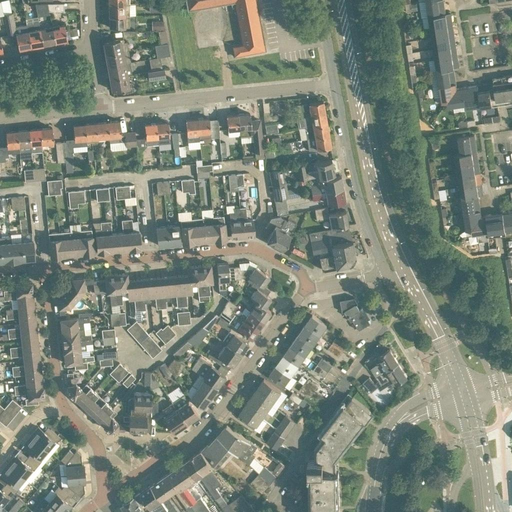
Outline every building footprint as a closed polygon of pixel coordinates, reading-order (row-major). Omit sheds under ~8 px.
[(265,51),(255,0),(184,0),(187,11),(230,3),(231,7),(234,7),(240,43),(231,45),(233,57),(265,51)] [(445,15),(445,14),(443,0),(431,0),(426,1),(428,17),(445,15)] [(49,15),(49,12),(47,4),(35,5),(37,17),(49,15)] [(47,4),(49,12),(64,12),(63,4),(47,4)] [(129,4),(109,5),(109,17),(129,16),(130,15),(130,11),(129,11),(129,4)] [(13,13),(9,14),(3,15),(5,23),(8,36),(16,34),(18,50),(31,47),(26,25),(15,27),(13,13)] [(430,28),(452,24),(451,13),(445,14),(445,15),(428,17),(430,28)] [(129,16),(109,17),(110,28),(117,28),(117,29),(120,29),(120,28),(129,28),(129,16)] [(162,22),(152,22),(152,30),(164,30),(162,22)] [(43,45),(40,29),(38,23),(26,25),(31,47),(43,45)] [(52,27),(55,43),(67,40),(64,24),(52,27)] [(432,38),(454,35),(452,24),(430,28),(432,38)] [(43,45),(55,43),(52,27),(40,29),(43,45)] [(76,27),(68,29),(70,37),(78,36),(76,27)] [(160,45),(168,43),(165,30),(158,32),(160,44),(160,45)] [(433,49),(456,46),(454,35),(432,38),(433,49)] [(106,55),(128,50),(127,42),(123,43),(123,39),(115,40),(114,40),(112,40),(112,41),(103,42),(106,55)] [(160,45),(160,44),(158,45),(158,48),(153,48),(155,57),(170,55),(168,43),(160,45)] [(435,59),(457,56),(456,46),(433,49),(435,59)] [(108,67),(125,63),(130,62),(128,50),(106,55),(108,67)] [(453,68),(454,69),(459,68),(457,56),(435,59),(435,60),(436,70),(453,68)] [(162,70),(162,69),(160,58),(149,59),(151,71),(162,70)] [(110,79),(127,76),(125,63),(108,67),(110,79)] [(151,71),(147,72),(148,80),(165,77),(164,68),(162,69),(162,70),(151,71)] [(456,84),(454,69),(453,68),(436,70),(439,87),(456,84)] [(506,99),(511,98),(511,75),(503,76),(504,82),(506,99)] [(127,76),(110,79),(113,91),(121,89),(122,94),(129,92),(128,88),(132,88),(130,82),(128,83),(127,76)] [(506,99),(504,82),(493,83),(495,95),(495,101),(506,99)] [(446,102),(457,89),(456,84),(439,87),(440,96),(441,103),(446,102)] [(495,95),(490,95),(489,84),(478,86),(481,103),(480,103),(480,108),(496,106),(495,101),(495,95)] [(464,105),(480,103),(481,103),(478,86),(461,88),(464,105)] [(453,107),(464,105),(461,88),(457,89),(446,102),(447,107),(453,106),(453,107)] [(302,117),(325,113),(323,101),(300,105),(302,117)] [(270,116),(269,111),(263,112),(264,123),(278,121),(277,115),(270,116)] [(304,128),(327,124),(325,113),(302,117),(304,128)] [(240,137),(252,136),(250,120),(249,114),(238,115),(239,129),(240,135),(240,137)] [(227,130),(239,129),(238,115),(226,116),(227,130)] [(200,139),(211,138),(219,137),(217,119),(209,119),(209,118),(198,119),(200,139)] [(187,140),(200,139),(198,119),(185,120),(187,140)] [(136,146),(135,140),(135,133),(120,134),(120,131),(121,131),(121,129),(120,129),(119,121),(107,122),(109,137),(110,143),(116,142),(117,144),(120,144),(120,142),(122,142),(122,144),(126,144),(126,147),(136,146)] [(97,138),(109,137),(107,122),(96,123),(97,138)] [(157,123),(159,144),(170,143),(168,122),(157,123)] [(97,138),(96,123),(84,125),(86,140),(87,140),(88,143),(98,142),(97,138)] [(144,124),(146,139),(146,145),(159,144),(157,123),(144,124)] [(277,131),(277,127),(276,124),(264,126),(266,134),(277,131)] [(307,139),(329,135),(327,124),(304,128),(307,139)] [(86,140),(84,125),(73,126),(74,133),(73,133),(73,136),(74,136),(74,139),(66,140),(68,161),(73,161),(72,152),(73,152),(73,147),(86,145),(86,140)] [(40,129),(41,143),(48,143),(48,146),(53,146),(53,138),(53,135),(52,136),(52,128),(40,129)] [(42,151),(41,143),(40,129),(28,130),(31,152),(42,151)] [(19,153),(31,152),(28,130),(17,131),(19,153)] [(8,154),(19,153),(17,131),(5,133),(6,140),(5,140),(6,143),(7,147),(0,147),(0,161),(5,161),(5,158),(8,157),(8,154)] [(329,135),(307,139),(309,151),(331,147),(329,135)] [(460,154),(477,152),(474,135),(457,138),(460,154)] [(263,148),(262,136),(253,137),(254,143),(254,152),(255,158),(255,159),(256,158),(263,158),(263,151),(263,148)] [(66,142),(62,142),(55,143),(57,162),(68,161),(66,142)] [(274,156),(272,147),(263,148),(265,158),(274,156)] [(456,166),(478,162),(477,152),(460,154),(455,155),(454,155),(456,166)] [(126,159),(129,167),(136,164),(132,156),(126,159)] [(299,180),(307,179),(334,174),(331,160),(313,163),(315,172),(305,173),(304,165),(297,166),(299,180)] [(457,176),(480,173),(478,162),(456,166),(457,176)] [(44,167),(32,168),(34,180),(45,179),(44,167)] [(25,181),(34,180),(32,168),(24,169),(25,181)] [(273,185),(285,183),(282,169),(270,171),(273,185)] [(459,187),(460,187),(482,184),(480,173),(457,176),(459,187)] [(237,191),(236,187),(235,174),(228,175),(230,192),(237,191)] [(235,174),(236,187),(244,186),(242,174),(235,174)] [(312,193),(342,187),(340,176),(317,180),(317,184),(310,186),(312,193)] [(47,189),(59,188),(62,187),(61,179),(47,181),(47,189)] [(285,183),(273,185),(275,200),(287,198),(285,183)] [(478,195),(478,196),(483,195),(482,184),(460,187),(461,197),(478,195)] [(122,186),(123,199),(130,198),(129,185),(122,186)] [(116,200),(123,199),(122,186),(115,187),(116,200)] [(342,187),(312,193),(312,197),(309,197),(310,201),(313,200),(326,198),(327,200),(327,204),(345,201),(342,187)] [(297,188),(286,190),(287,198),(298,196),(297,188)] [(76,191),(77,204),(85,203),(83,190),(76,191)] [(78,207),(77,204),(76,191),(68,192),(69,207),(78,207)] [(480,211),(478,196),(478,195),(461,197),(464,214),(480,211)] [(275,201),(277,215),(288,213),(285,199),(275,201)] [(240,208),(243,236),(254,235),(252,219),(247,220),(245,207),(241,208),(240,208)] [(331,228),(348,225),(345,211),(328,214),(327,207),(314,209),(316,221),(329,219),(331,228)] [(232,238),(243,236),(240,208),(234,208),(234,212),(229,213),(232,238)] [(192,210),(180,211),(181,219),(193,218),(192,210)] [(471,230),(481,216),(480,211),(464,214),(466,230),(470,229),(471,230)] [(511,211),(502,213),(505,230),(511,229),(511,211)] [(506,235),(505,230),(502,213),(485,215),(488,233),(489,238),(506,235)] [(471,235),(488,233),(485,215),(481,216),(471,230),(471,235)] [(212,217),(214,240),(226,239),(223,216),(212,217)] [(287,220),(279,216),(270,217),(265,227),(272,230),(266,242),(282,250),(286,242),(289,243),(293,235),(290,234),(296,223),(288,219),(287,220)] [(214,240),(212,217),(202,218),(204,241),(214,240)] [(194,242),(204,241),(202,218),(191,219),(194,242)] [(119,249),(129,248),(126,219),(121,220),(122,232),(117,233),(119,249)] [(126,219),(129,248),(129,249),(140,248),(139,238),(139,231),(133,232),(131,219),(126,219)] [(194,242),(191,219),(180,220),(182,244),(194,242)] [(109,251),(108,250),(106,221),(100,222),(101,229),(95,229),(97,252),(109,251)] [(119,249),(117,233),(112,233),(110,221),(106,221),(108,250),(119,249)] [(80,231),(79,224),(69,225),(70,232),(72,254),(82,253),(80,231)] [(167,227),(169,245),(180,243),(178,225),(167,227)] [(348,225),(331,228),(305,234),(305,237),(296,238),(298,248),(311,246),(312,253),(318,252),(322,270),(349,265),(355,257),(352,241),(351,241),(350,234),(348,225)] [(158,246),(169,245),(167,227),(156,228),(158,246)] [(80,231),(82,253),(82,254),(94,253),(91,230),(80,231)] [(72,254),(70,232),(59,233),(62,255),(72,254)] [(62,256),(62,255),(59,233),(48,234),(50,257),(62,256)] [(12,261),(11,243),(10,237),(0,237),(0,247),(2,262),(4,262),(12,261)] [(21,242),(23,260),(34,259),(32,241),(21,242)] [(21,260),(23,260),(21,242),(11,243),(12,261),(21,261),(21,260)] [(234,268),(235,280),(241,279),(241,277),(248,276),(250,277),(263,286),(269,277),(255,267),(257,265),(249,260),(249,263),(239,264),(239,267),(234,268)] [(235,280),(234,268),(228,268),(227,263),(216,264),(219,290),(224,289),(226,289),(225,281),(235,280)] [(199,266),(202,296),(210,295),(209,282),(211,282),(210,265),(199,266)] [(198,296),(202,296),(199,266),(188,267),(189,275),(190,285),(191,285),(197,284),(198,296)] [(128,291),(127,281),(126,273),(115,274),(118,305),(123,304),(121,292),(127,291),(128,291)] [(111,305),(115,305),(118,305),(115,274),(105,275),(105,279),(99,280),(100,293),(106,292),(106,293),(110,293),(111,305)] [(191,292),(191,285),(190,285),(189,275),(179,276),(182,306),(187,306),(186,292),(191,292)] [(177,307),(182,306),(179,276),(168,277),(170,294),(176,293),(177,307)] [(83,283),(93,282),(93,280),(93,277),(83,278),(71,279),(64,288),(77,298),(84,290),(83,283)] [(171,300),(170,294),(168,277),(158,278),(161,308),(166,308),(166,301),(171,300)] [(270,291),(263,286),(250,277),(247,281),(252,284),(250,287),(254,291),(249,297),(253,299),(265,308),(271,299),(266,296),(270,291)] [(156,309),(161,308),(158,278),(148,279),(149,296),(155,296),(156,309)] [(149,296),(148,279),(137,280),(140,310),(141,319),(147,318),(145,303),(150,302),(149,296)] [(134,298),(135,311),(140,310),(137,280),(127,281),(128,291),(127,291),(128,299),(134,298)] [(4,296),(32,292),(31,283),(15,285),(16,290),(3,291),(4,296)] [(70,307),(77,298),(64,288),(57,297),(60,318),(65,317),(64,308),(70,307)] [(0,300),(4,300),(17,299),(18,304),(33,302),(32,292),(4,296),(0,296),(0,300)] [(359,310),(356,305),(358,303),(354,297),(340,300),(342,312),(344,312),(351,322),(353,321),(354,323),(352,324),(355,329),(357,327),(359,331),(370,323),(361,309),(359,310)] [(270,312),(265,308),(253,299),(250,303),(253,305),(249,310),(264,321),(270,312)] [(233,312),(233,311),(237,306),(228,300),(224,306),(225,306),(233,312)] [(6,315),(34,311),(33,302),(18,304),(18,308),(5,310),(6,315)] [(235,313),(233,311),(233,312),(225,306),(222,311),(232,318),(235,313)] [(264,321),(249,310),(244,307),(240,313),(242,314),(240,317),(258,330),(264,321)] [(20,323),(35,321),(34,311),(6,315),(6,319),(19,318),(20,323)] [(228,322),(232,318),(222,311),(218,316),(221,318),(228,322)] [(117,313),(119,325),(126,324),(124,312),(117,313)] [(208,330),(215,321),(218,316),(216,314),(203,327),(208,330)] [(305,325),(319,335),(327,325),(312,315),(305,325)] [(89,321),(89,316),(85,317),(79,317),(60,320),(61,330),(84,328),(83,321),(89,321)] [(251,339),(258,330),(240,317),(237,321),(240,324),(236,328),(236,329),(250,339),(251,339)] [(131,334),(140,326),(136,320),(127,329),(131,334)] [(8,334),(36,331),(35,321),(20,323),(20,328),(7,329),(8,334)] [(162,329),(170,338),(176,334),(168,324),(162,329)] [(236,329),(236,328),(231,324),(230,330),(229,331),(228,332),(222,341),(225,343),(225,344),(240,355),(248,344),(247,343),(250,339),(236,329)] [(312,346),(319,335),(305,325),(298,335),(312,346)] [(136,339),(145,331),(140,326),(131,334),(136,339)] [(170,338),(162,329),(161,327),(155,332),(165,343),(170,338)] [(62,342),(91,338),(91,333),(85,334),(84,328),(61,330),(62,342)] [(102,337),(115,336),(114,328),(101,330),(102,337)] [(22,342),(37,340),(36,331),(8,334),(8,338),(21,337),(22,342)] [(140,343),(149,335),(145,331),(136,339),(140,343)] [(144,348),(153,340),(149,335),(140,343),(144,348)] [(305,356),(312,346),(298,335),(291,345),(305,356)] [(115,336),(102,337),(103,345),(116,344),(115,336)] [(86,350),(85,344),(92,343),(91,338),(62,342),(63,353),(64,353),(80,351),(86,350)] [(332,344),(342,352),(346,346),(336,338),(332,344)] [(10,353),(38,350),(37,340),(22,342),(22,347),(9,348),(10,353)] [(149,353),(158,345),(153,340),(144,348),(149,353)] [(187,341),(173,353),(177,358),(192,345),(187,341)] [(379,342),(374,349),(378,352),(383,345),(379,342)] [(232,366),(240,355),(225,344),(217,355),(211,351),(207,356),(228,371),(231,366),(232,366)] [(338,358),(342,352),(332,344),(327,350),(338,358)] [(158,345),(149,353),(153,357),(162,349),(158,345)] [(298,366),(305,356),(291,345),(283,356),(298,366)] [(376,377),(398,363),(389,349),(378,356),(382,361),(370,369),(376,377)] [(24,361),(40,359),(38,350),(10,353),(10,358),(23,356),(24,361)] [(93,355),(81,357),(80,351),(64,353),(65,364),(74,363),(86,361),(94,360),(93,355)] [(291,376),(298,366),(283,356),(276,366),(291,376)] [(172,362),(180,372),(185,364),(175,357),(172,362)] [(203,378),(217,388),(225,376),(199,357),(191,368),(204,377),(203,378)] [(12,372),(41,369),(40,359),(24,361),(24,366),(12,367),(12,372)] [(317,364),(328,372),(332,366),(321,359),(317,364)] [(87,368),(86,361),(74,363),(75,369),(87,368)] [(119,362),(109,373),(113,377),(123,367),(119,362)] [(176,379),(180,372),(172,362),(168,367),(176,379)] [(172,373),(164,363),(159,367),(166,377),(172,373)] [(398,363),(376,377),(381,384),(388,380),(392,386),(407,377),(398,363)] [(324,378),(328,372),(317,364),(313,370),(324,378)] [(283,386),(291,376),(276,366),(269,376),(283,386)] [(128,371),(123,367),(113,377),(118,382),(128,371)] [(26,380),(42,378),(41,369),(12,372),(13,376),(25,375),(26,380)] [(73,398),(74,398),(82,389),(75,383),(75,382),(74,377),(73,377),(72,373),(66,374),(68,394),(73,398)] [(135,378),(131,374),(122,383),(127,387),(135,378)] [(371,393),(378,386),(369,377),(362,383),(371,393)] [(14,391),(43,388),(42,378),(26,380),(26,385),(13,386),(14,391)] [(209,399),(217,388),(203,378),(195,389),(209,399)] [(259,385),(276,398),(281,391),(264,379),(259,385)] [(303,384),(314,392),(318,386),(307,379),(303,384)] [(81,405),(94,391),(86,384),(82,389),(74,398),(81,405)] [(309,397),(314,392),(303,384),(299,390),(309,397)] [(277,409),(282,402),(276,398),(259,385),(254,392),(271,405),(277,409)] [(169,393),(174,401),(185,393),(180,386),(169,393)] [(209,399),(195,389),(191,387),(186,393),(189,397),(188,398),(202,408),(209,399)] [(43,388),(14,391),(14,396),(27,394),(28,399),(25,399),(26,405),(38,404),(37,398),(44,397),(43,388)] [(89,411),(101,398),(94,391),(81,405),(89,411)] [(277,409),(271,405),(254,392),(250,399),(267,411),(273,415),(277,409)] [(300,404),(303,399),(292,392),(289,398),(300,404)] [(150,432),(150,417),(151,402),(151,393),(133,393),(134,398),(130,398),(128,400),(128,411),(129,411),(129,413),(128,416),(128,421),(129,421),(129,425),(124,424),(119,423),(118,421),(108,431),(146,431),(146,429),(149,430),(149,432),(150,432)] [(172,403),(186,423),(198,415),(183,395),(172,403)] [(317,461),(331,461),(333,458),(336,461),(367,420),(369,421),(374,414),(352,397),(345,406),(343,405),(321,434),(325,438),(317,449),(317,461)] [(96,418),(109,405),(101,398),(89,411),(96,418)] [(17,412),(21,407),(12,399),(8,404),(17,412)] [(262,418),(267,411),(250,399),(245,406),(262,418)] [(173,432),(186,423),(172,403),(162,410),(166,416),(163,418),(173,432)] [(13,417),(17,412),(8,404),(4,408),(4,409),(13,417)] [(112,416),(113,417),(117,412),(109,405),(96,418),(104,425),(112,416)] [(254,429),(262,418),(245,406),(239,414),(243,416),(241,420),(254,429)] [(0,413),(9,421),(13,417),(4,409),(0,412),(0,413)] [(0,421),(5,426),(9,421),(0,413),(0,421)] [(282,420),(292,427),(296,422),(286,415),(282,420)] [(118,421),(113,417),(112,416),(104,425),(103,426),(108,431),(118,421)] [(288,433),(292,427),(282,420),(278,426),(288,433)] [(250,464),(259,473),(264,467),(253,458),(255,455),(253,453),(257,446),(227,425),(217,437),(232,451),(233,450),(250,464)] [(284,439),(288,433),(278,426),(274,432),(284,439)] [(30,437),(47,450),(54,441),(56,443),(60,438),(50,430),(46,434),(38,427),(30,437)] [(281,443),(284,439),(274,432),(271,437),(281,443)] [(39,459),(47,450),(30,437),(23,445),(22,446),(31,453),(27,458),(37,466),(41,461),(39,459)] [(218,467),(232,451),(217,437),(209,445),(208,444),(203,450),(215,465),(216,465),(218,467)] [(281,443),(271,437),(267,443),(276,450),(281,443)] [(215,465),(203,450),(201,449),(201,450),(192,456),(205,475),(207,474),(216,488),(222,484),(211,469),(215,465)] [(66,475),(84,473),(83,465),(82,465),(81,455),(76,451),(73,454),(69,450),(60,460),(65,464),(66,475)] [(37,466),(27,458),(23,462),(14,455),(14,456),(7,464),(24,478),(31,469),(33,471),(37,466)] [(202,479),(216,498),(221,494),(216,488),(207,474),(205,475),(192,456),(184,462),(199,482),(202,479)] [(331,470),(331,461),(317,461),(308,461),(308,472),(309,472),(309,511),(339,511),(338,470),(331,470)] [(199,482),(184,462),(178,466),(193,486),(194,485),(199,482)] [(284,465),(280,462),(273,472),(277,475),(284,465)] [(17,487),(24,478),(7,464),(0,473),(0,472),(0,473),(8,481),(4,485),(14,494),(19,489),(17,487)] [(211,511),(201,497),(196,500),(188,489),(193,486),(178,466),(167,473),(189,505),(190,504),(196,511),(211,511)] [(268,471),(264,467),(259,473),(260,473),(270,484),(276,476),(268,471)] [(61,489),(68,495),(71,497),(75,493),(80,498),(81,497),(81,496),(84,492),(83,482),(85,482),(84,473),(66,475),(67,486),(63,487),(61,489)] [(186,507),(189,505),(167,473),(159,479),(169,494),(174,491),(186,507)] [(262,493),(270,484),(260,473),(250,483),(254,487),(262,493)] [(151,485),(168,509),(173,506),(166,496),(169,494),(159,479),(151,485)] [(14,494),(4,485),(0,490),(0,489),(0,505),(1,506),(6,500),(8,497),(10,499),(14,494)] [(162,511),(163,511),(168,509),(151,485),(140,492),(150,507),(156,503),(162,511)] [(61,489),(58,486),(53,491),(55,493),(48,502),(60,511),(67,511),(72,507),(72,508),(73,507),(64,499),(68,495),(61,489)] [(140,492),(135,496),(141,505),(146,501),(140,492)] [(233,511),(256,511),(249,505),(242,495),(228,504),(233,511)] [(145,511),(141,505),(135,496),(127,501),(132,508),(131,509),(133,511),(145,511)] [(24,502),(19,497),(16,502),(21,506),(24,502)] [(133,511),(131,509),(132,508),(127,501),(121,506),(125,511),(133,511)] [(60,511),(48,502),(41,511),(39,509),(36,511),(60,511)]
